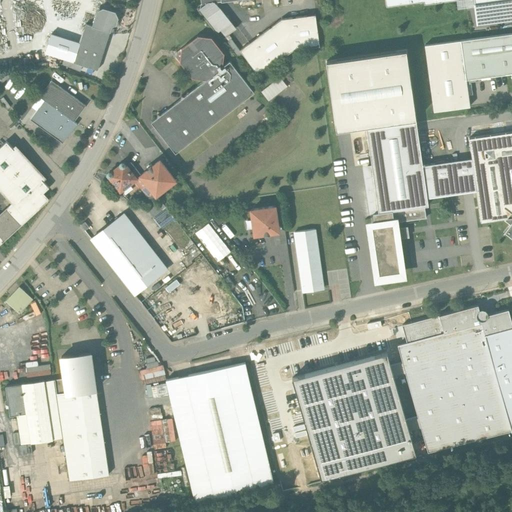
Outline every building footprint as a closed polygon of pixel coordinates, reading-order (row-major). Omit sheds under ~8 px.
[(511,0),(505,0),(475,4),(477,24),(511,19),(511,0)] [(98,12),(93,26),(86,24),(74,63),(98,70),(112,26),(116,24),(118,18),(114,13),(103,9),(98,12)] [(281,20),(240,51),(259,76),(293,50),(319,47),(314,16),(281,20)] [(511,33),(460,40),(466,80),(511,74),(511,73),(511,33)] [(212,37),(198,36),(176,53),(176,58),(192,79),(205,80),(223,66),(224,53),(212,37)] [(469,107),(466,80),(460,40),(425,45),(434,112),(469,107)] [(406,50),(326,61),(336,131),(366,127),(366,129),(416,122),(406,50)] [(205,80),(190,92),(187,92),(187,95),(184,97),(181,97),(181,99),(161,115),(157,115),(157,118),(151,123),(176,154),(254,92),(229,61),(223,66),(205,80)] [(280,78),(262,92),(269,101),(288,87),(280,78)] [(51,81),(39,97),(44,100),(74,122),(85,106),(51,81)] [(44,100),(30,120),(63,143),(77,124),(74,122),(44,100)] [(416,122),(366,129),(378,212),(392,210),(392,211),(424,206),(428,206),(426,194),(476,187),(481,222),(505,219),(504,220),(510,225),(511,222),(511,179),(511,170),(511,169),(511,132),(469,138),(472,162),(423,169),(416,122)] [(0,189),(14,204),(0,216),(0,217),(13,231),(47,200),(42,195),(49,188),(42,180),(43,179),(15,148),(14,150),(6,142),(0,147),(0,189)] [(160,161),(152,166),(152,165),(147,169),(148,170),(141,176),(156,195),(175,180),(160,161)] [(120,164),(120,165),(120,166),(111,173),(110,173),(109,173),(108,173),(108,174),(108,175),(108,176),(120,191),(136,179),(135,178),(126,167),(124,163),(123,163),(122,163),(121,163),(120,164)] [(140,174),(131,163),(126,167),(135,178),(140,174)] [(424,206),(392,211),(392,210),(378,212),(373,213),(375,225),(394,223),(426,219),(424,206)] [(275,207),(251,210),(255,235),(263,234),(264,235),(270,234),(270,233),(278,232),(275,207)] [(166,209),(154,218),(160,226),(172,216),(166,209)] [(166,270),(137,233),(123,214),(91,239),(134,295),(166,270)] [(0,242),(13,231),(0,217),(0,242)] [(375,225),(370,226),(378,277),(401,274),(396,239),(397,238),(399,237),(399,236),(401,236),(400,231),(398,231),(397,230),(395,230),(394,223),(375,225)] [(315,229),(294,232),(297,251),(317,249),(315,229)] [(317,249),(297,251),(303,292),(313,290),(313,293),(318,292),(318,290),(323,289),(317,249)] [(19,287),(11,296),(20,304),(28,295),(19,287)] [(511,323),(508,309),(488,315),(487,312),(485,310),(482,309),(479,310),(478,305),(402,325),(407,343),(397,345),(402,362),(405,373),(418,420),(421,431),(428,457),(511,434),(511,323)] [(409,434),(421,431),(418,420),(406,423),(393,376),(405,373),(402,362),(390,365),(387,352),(292,378),(321,485),(416,459),(409,434)] [(72,356),(61,357),(64,378),(94,374),(91,353),(80,355),(80,354),(72,355),(72,356)] [(53,364),(41,365),(41,361),(30,361),(31,375),(54,374),(53,364)] [(245,362),(166,380),(195,511),(275,493),(245,362)] [(64,378),(54,380),(62,440),(68,484),(108,479),(94,374),(64,378)] [(42,381),(25,384),(25,383),(22,383),(22,384),(26,414),(17,415),(17,416),(21,446),(62,440),(54,380),(45,381),(45,380),(42,381)] [(22,384),(6,386),(7,399),(6,399),(5,400),(5,402),(5,403),(6,404),(7,405),(8,405),(10,417),(17,416),(17,415),(26,414),(22,384)]
